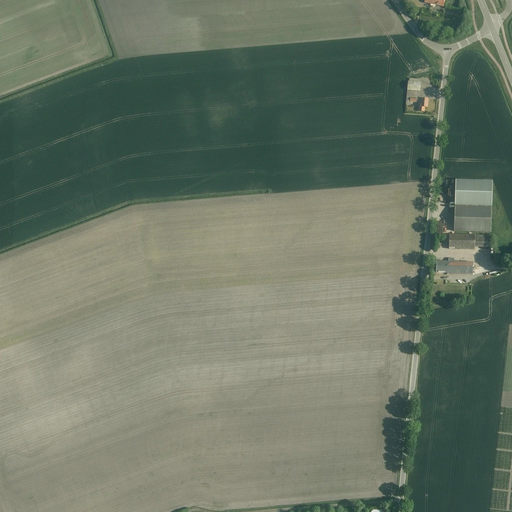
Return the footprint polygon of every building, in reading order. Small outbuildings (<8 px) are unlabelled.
[(427,108),(428,100),(416,99),(417,91),(420,92),(420,83),(408,82),(406,105),(410,105),(411,102),(419,103),(418,112),(424,112),(425,108),(427,108)] [(456,181),(455,207),(491,208),(492,183),(456,181)] [(491,208),(455,207),(455,232),(490,233),(491,208)] [(491,236),(490,236),(449,235),(449,249),(475,250),(475,248),(490,248),(491,236)] [(454,259),(449,259),(449,262),(437,262),(436,273),(447,273),(447,274),(472,275),(473,263),(454,263),(454,259)]
